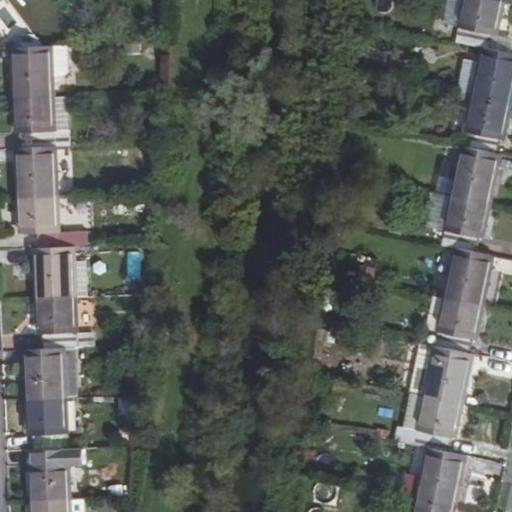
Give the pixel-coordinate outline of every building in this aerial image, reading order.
[(492,0),(465,0),(457,44),(486,50),(490,51),(493,36),(495,36),(503,2),(492,0)] [(73,71),(73,45),(57,46),(58,76),(69,75),(73,71)] [(42,46),(17,47),(20,98),(58,96),(58,76),(57,46),(42,46)] [(486,50),(475,99),(511,107),(511,56),(491,52),(490,51),(486,50)] [(75,130),(74,95),(58,96),(60,130),(75,130)] [(75,147),(75,130),(60,130),(58,96),(20,98),(21,132),(24,133),(25,148),(60,147),(75,147)] [(511,107),(475,99),(464,149),(500,157),(503,142),(505,142),(511,111),(511,107)] [(25,148),(21,147),(24,198),(62,196),(60,147),(25,148)] [(464,149),(454,198),(492,206),(503,157),(500,157),(464,149)] [(63,166),(62,186),(76,187),(77,167),(63,166)] [(62,196),(24,198),(25,234),(40,234),(40,248),(78,247),(77,232),(63,232),(62,196)] [(454,198),(443,248),(461,251),(478,255),(481,240),(484,240),(492,206),(454,198)] [(78,247),(40,248),(42,299),(80,297),(78,247)] [(478,255),(461,251),(450,300),(487,308),(499,260),(478,255)] [(80,297),(42,299),(43,334),(46,334),(47,349),(66,348),(83,347),(95,346),(94,332),(82,333),(80,297)] [(450,300),(439,349),(474,357),(477,342),(481,342),(487,308),(450,300)] [(439,349),(425,346),(414,396),(429,399),(439,349)] [(47,349),(29,350),(31,400),(68,399),(66,348),(47,349)] [(439,349),(429,399),(467,407),(477,357),(474,357),(439,349)] [(68,399),(31,400),(32,437),(35,438),(36,450),(70,449),(68,399)] [(429,399),(418,448),(432,450),(453,455),(456,441),(459,441),(467,407),(429,399)] [(400,427),(396,440),(416,445),(419,432),(400,427)] [(70,449),(36,450),(36,466),(33,467),(34,501),(73,499),(70,449)] [(432,450),(421,500),(458,508),(468,458),(453,455),(432,450)] [(73,499),(73,511),(85,511),(85,498),(73,499)] [(73,511),(73,499),(34,501),(34,511),(73,511)] [(421,500),(418,511),(457,511),(458,508),(421,500)]
